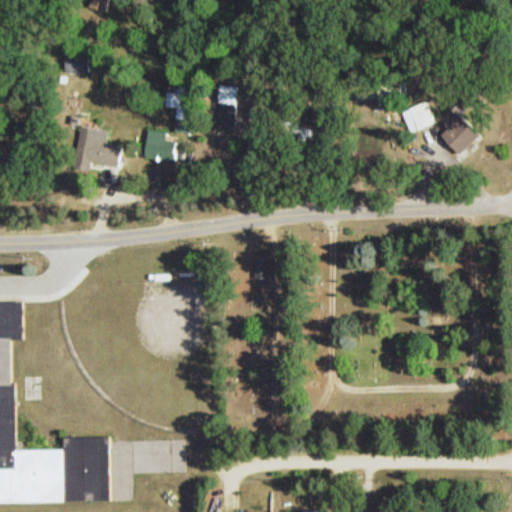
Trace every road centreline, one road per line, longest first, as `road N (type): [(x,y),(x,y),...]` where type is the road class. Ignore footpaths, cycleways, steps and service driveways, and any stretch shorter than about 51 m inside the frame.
road 1 (residential): [(511,204),(330,211),(72,241),(0,241)]
road 2 (residential): [(511,461),(226,463)]
